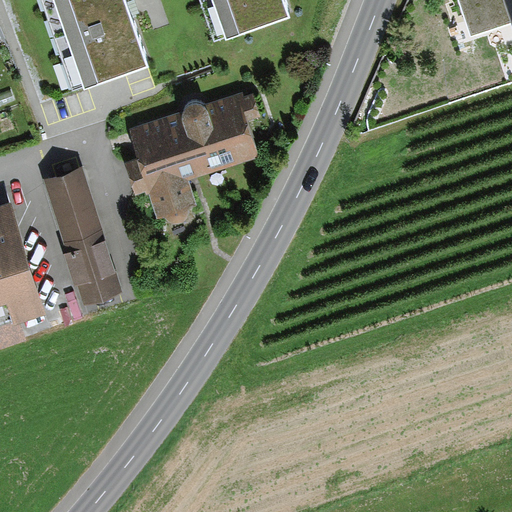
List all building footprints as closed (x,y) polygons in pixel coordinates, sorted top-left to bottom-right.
[(129,0),(42,0),(70,83),(149,57),(133,9),(129,0)] [(204,0),(217,35),(291,11),(287,0),(204,0)] [(511,0),(463,0),(474,33),(511,21),(511,0)] [(240,89),(133,124),(142,150),(126,155),(138,191),(151,187),(158,211),(198,198),(190,173),(259,151),(240,89)] [(81,162),(43,175),(84,295),(122,282),(81,162)] [(12,196),(0,199),(0,318),(47,303),(12,196)]
